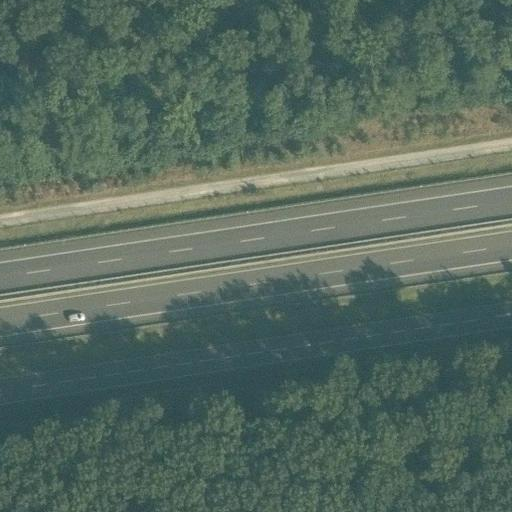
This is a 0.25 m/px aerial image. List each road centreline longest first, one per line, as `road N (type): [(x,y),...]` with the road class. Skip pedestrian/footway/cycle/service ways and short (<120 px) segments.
road 1 (motorway): [(511,204),(0,281)]
road 2 (motorway): [(0,325),(511,248)]
road 3 (tertiary): [(0,391),(511,315)]
road 4 (track): [(511,147),(0,223)]
